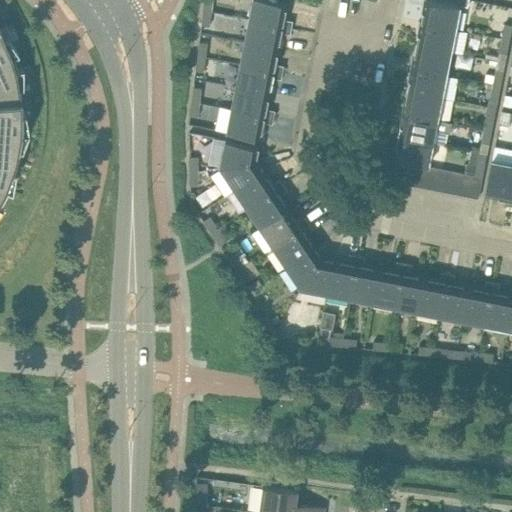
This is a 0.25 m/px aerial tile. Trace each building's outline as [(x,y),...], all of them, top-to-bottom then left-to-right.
[(205,0),(203,10),(211,11),(212,3),(212,0),(205,0)] [(275,0),(253,0),(250,19),(292,27),(293,20),(285,19),(288,3),(275,0)] [(456,29),(460,5),(468,6),(469,0),(458,0),(457,4),(435,0),(426,0),(422,22),(456,29)] [(209,26),(211,11),(203,10),(201,25),(209,26)] [(290,34),(292,27),(250,19),(245,41),(279,48),(282,32),(290,34)] [(451,51),(456,29),(422,22),(417,45),(451,51)] [(510,39),(511,29),(511,24),(505,23),(502,38),(510,39)] [(0,188),(3,184),(13,156),(18,127),(19,97),(14,68),(10,53),(0,32),(0,188)] [(507,54),(510,39),(502,38),(499,52),(507,54)] [(200,41),(198,56),(206,57),(208,42),(200,41)] [(276,64),(279,48),(245,41),(241,64),(283,72),(284,65),(276,64)] [(447,74),(451,51),(417,45),(413,67),(447,74)] [(203,71),(206,57),(198,56),(195,70),(203,71)] [(281,79),(283,72),(241,64),(236,86),(270,93),(273,77),(281,79)] [(442,97),(447,74),(413,67),(408,90),(442,97)] [(501,85),(504,71),(496,69),(493,83),(501,85)] [(498,99),(501,85),(493,83),(490,98),(498,99)] [(267,108),(270,93),(236,86),(232,109),(274,117),(275,110),(267,108)] [(194,87),(192,101),(200,102),(202,88),(194,87)] [(438,120),(442,97),(408,90),(404,113),(438,120)] [(197,117),(200,102),(192,101),(189,115),(197,117)] [(273,124),(274,117),(232,109),(227,132),(261,138),(265,122),(273,124)] [(511,112),(502,110),(500,118),(511,120),(511,112)] [(433,143),(438,120),(404,113),(399,136),(433,143)] [(492,130),(495,116),(487,115),(484,129),(492,130)] [(489,145),(492,130),(484,129),(481,143),(489,145)] [(429,166),(433,143),(399,136),(395,159),(406,161),(417,163),(428,166),(429,166)] [(260,147),(260,145),(226,139),(220,167),(251,160),(254,146),(260,147)] [(197,156),(189,156),(190,171),(198,171),(197,156)] [(236,189),(264,170),(264,169),(259,172),(251,160),(220,167),(236,189)] [(478,160),(475,175),(483,177),(486,162),(478,160)] [(509,198),(511,183),(511,163),(492,160),(486,194),(509,198)] [(413,185),(417,163),(406,161),(402,182),(413,185)] [(424,187),(428,166),(417,163),(413,185),(424,187)] [(435,189),(439,168),(429,166),(428,166),(424,187),(435,189)] [(446,191),(450,170),(439,168),(435,189),(446,191)] [(248,208),(284,184),(280,179),(273,183),(264,170),(236,189),(248,208)] [(457,193),(461,172),(450,170),(446,191),(457,193)] [(198,186),(198,171),(190,171),(190,186),(198,186)] [(468,195),(472,174),(461,172),(457,193),(468,195)] [(479,198),(483,178),(483,177),(475,175),(472,174),(468,195),(479,198)] [(261,227),(289,208),(280,195),(288,190),(284,184),(248,208),(261,227)] [(274,246),(309,222),(305,216),(298,221),(289,208),(261,227),(274,246)] [(203,220),(211,233),(218,228),(210,216),(203,220)] [(287,265),(315,246),(306,232),(313,228),(309,222),(274,246),(287,265)] [(226,240),(218,228),(211,233),(220,245),(226,240)] [(302,288),(319,262),(311,250),(316,246),(315,246),(287,265),(302,288)] [(229,258),(237,270),(244,266),(235,254),(229,258)] [(351,297),(359,255),(352,254),(351,262),(335,259),(327,293),(351,297)] [(373,302),(380,267),(364,264),(365,256),(359,255),(351,297),(373,302)] [(327,293),(335,259),(334,259),(333,264),(319,262),(302,288),(327,293)] [(396,306),(404,264),(397,263),(395,271),(380,267),(373,302),(396,306)] [(418,311),(424,276),(409,273),(410,265),(404,264),(396,306),(418,311)] [(252,278),(244,266),(237,270),(245,283),(252,278)] [(440,315),(448,273),(442,271),(440,279),(424,276),(418,311),(440,315)] [(463,319),(469,285),(453,282),(455,274),(448,273),(440,315),(463,319)] [(485,324),(493,282),(487,280),(485,288),(469,285),(463,319),(485,324)] [(507,328),(511,304),(511,293),(498,291),(500,283),(493,282),(485,324),(507,328)] [(324,310),(320,327),(332,329),(336,313),(324,310)] [(268,314),(261,318),(270,330),(276,326),(268,314)] [(284,338),(276,326),(270,330),(278,342),(284,338)] [(342,346),(343,338),(328,336),(327,344),(342,346)] [(357,339),(343,338),(342,346),(356,347),(357,339)] [(388,350),(388,342),(374,341),(373,349),(388,350)] [(403,344),(388,342),(388,350),(402,352),(403,344)] [(433,355),(434,347),(419,346),(418,354),(433,355)] [(449,349),(434,347),(433,355),(448,357),(449,349)] [(479,360),(480,352),(465,350),(464,358),(479,360)] [(494,353),(480,352),(479,360),(493,361),(494,353)] [(299,490),(263,485),(259,511),(260,511),(324,511),(325,506),(297,503),(299,490)] [(204,493),(198,493),(198,504),(209,504),(209,498),(204,493)]
